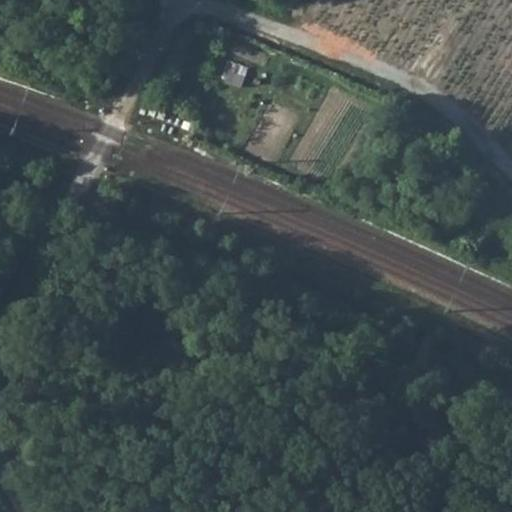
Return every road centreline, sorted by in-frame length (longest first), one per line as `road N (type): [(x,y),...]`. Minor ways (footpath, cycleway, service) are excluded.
road 1 (track): [(73,199),(416,341),(511,390)]
road 2 (track): [(185,0),(294,32),(421,88),(511,171)]
road 3 (track): [(185,0),(73,199)]
road 4 (unclassified): [(0,391),(6,329),(73,199)]
